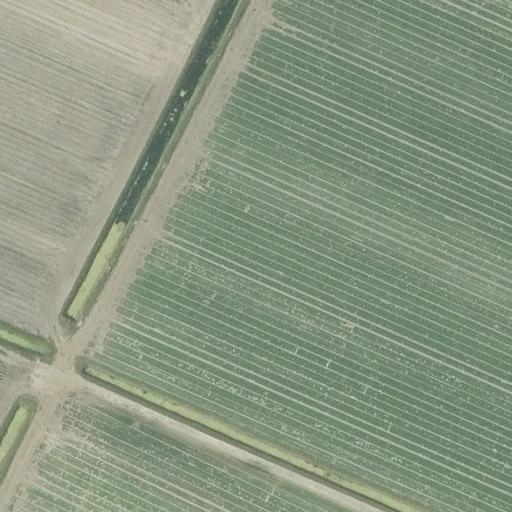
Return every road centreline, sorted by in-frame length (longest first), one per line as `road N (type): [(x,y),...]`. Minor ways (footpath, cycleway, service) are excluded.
road 1 (track): [(58,379),(256,0)]
road 2 (track): [(66,362),(53,327),(57,297),(208,0)]
road 3 (track): [(58,379),(362,511)]
road 4 (track): [(0,499),(58,379)]
